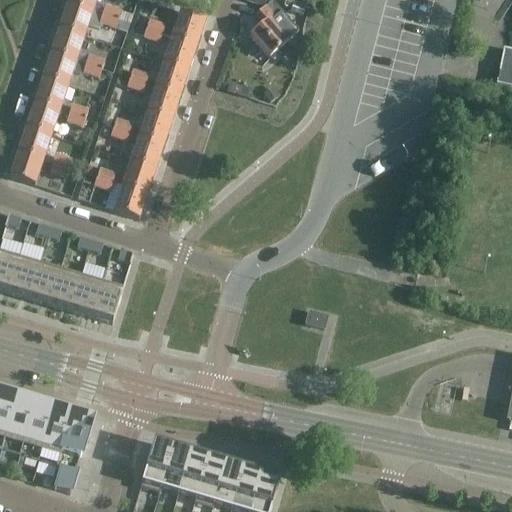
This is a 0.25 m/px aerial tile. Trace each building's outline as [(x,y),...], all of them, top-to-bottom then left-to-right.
[(68,0),(66,6),(92,15),(96,0),(68,0)] [(83,39),(92,15),(66,6),(58,31),(83,39)] [(101,18),(117,23),(120,14),(104,9),(101,18)] [(272,18),(264,9),(254,17),(262,27),(249,39),(268,61),(286,45),(284,43),(291,37),(273,16),(272,18)] [(171,41),(196,49),(204,23),(179,15),(171,41)] [(114,31),(117,23),(101,18),(99,26),(114,31)] [(146,32),(161,38),(164,29),(149,24),(146,32)] [(75,64),(83,39),(58,31),(50,56),(75,64)] [(158,46),(161,38),(146,32),(143,41),(158,46)] [(187,74),(196,49),(171,41),(162,65),(187,74)] [(511,54),(503,53),(496,88),(511,91),(511,54)] [(67,89),(75,64),(50,56),(42,80),(67,89)] [(85,67),(101,73),(104,64),(88,59),(85,67)] [(179,98),(187,74),(162,65),(154,90),(179,98)] [(98,81),(101,73),(85,67),(82,76),(98,81)] [(130,82),(144,87),(147,78),(133,73),(130,82)] [(59,113),(67,89),(42,80),(34,105),(59,113)] [(142,96),(144,87),(130,82),(127,91),(142,96)] [(171,123),(179,98),(154,90),(146,115),(171,123)] [(51,138),(59,113),(34,105),(25,130),(51,138)] [(68,117),(84,122),(87,113),(71,108),(68,117)] [(163,148),(171,123),(146,115),(138,139),(163,148)] [(81,130),(84,122),(68,117),(66,125),(81,130)] [(114,131),(128,136),(131,127),(117,123),(114,131)] [(42,163),(51,138),(25,130),(17,154),(42,163)] [(125,145),(128,136),(114,131),(111,140),(125,145)] [(155,172),(163,148),(138,139),(129,164),(155,172)] [(34,188),(42,163),(17,154),(9,180),(34,188)] [(52,166),(68,171),(71,162),(55,157),(52,166)] [(146,197),(155,172),(129,164),(121,189),(146,197)] [(65,180),(68,171),(52,166),(49,174),(65,180)] [(97,181),(111,185),(114,176),(100,172),(97,181)] [(109,194),(111,185),(97,181),(94,190),(109,194)] [(138,223),(146,197),(121,189),(113,214),(138,223)] [(17,232),(20,222),(19,222),(16,220),(9,219),(8,218),(5,228),(17,232)] [(46,241),(47,237),(49,231),(41,229),(37,228),(34,238),(46,241)] [(57,244),(59,240),(60,235),(51,232),(49,231),(47,237),(46,241),(57,244)] [(87,254),(89,249),(90,244),(82,242),(78,241),(76,251),(87,254)] [(99,257),(100,252),(101,248),(92,245),(90,244),(89,249),(87,254),(99,257)] [(0,293),(7,296),(18,259),(0,253),(0,293)] [(129,266),(131,260),(132,256),(124,254),(120,253),(117,262),(129,266)] [(28,302),(39,265),(18,259),(7,296),(27,302),(28,302)] [(48,308),(59,272),(59,271),(39,265),(28,302),(48,308)] [(69,314),(80,278),(59,271),(59,272),(48,308),(69,314)] [(90,320),(101,284),(80,278),(69,314),(83,319),(90,320)] [(90,320),(111,327),(122,290),(101,284),(90,320)] [(323,332),(326,319),(309,314),(305,327),(323,332)] [(0,453),(15,405),(0,400),(0,453)] [(0,454),(18,460),(33,410),(15,405),(0,453),(0,454)] [(37,465),(51,416),(33,410),(18,460),(37,465)] [(55,471),(70,421),(51,416),(37,465),(55,471)] [(59,472),(74,477),(89,427),(70,421),(55,471),(59,472)] [(158,497),(159,492),(171,451),(152,446),(139,491),(158,497)] [(177,497),(189,456),(171,451),(159,492),(177,497)] [(194,503),(206,462),(189,456),(177,497),(194,503)] [(212,508),(224,467),(206,462),(194,503),(193,507),(208,511),(211,511),(212,508)] [(225,511),(230,511),(242,472),(224,467),(212,508),(225,511)] [(68,497),(74,477),(59,472),(53,492),(68,497)] [(249,511),(260,477),(242,472),(230,511),(249,511)] [(269,511),(278,483),(260,477),(249,511),(269,511)]
